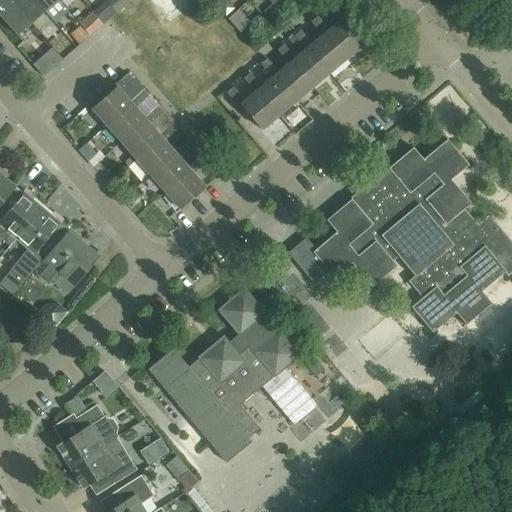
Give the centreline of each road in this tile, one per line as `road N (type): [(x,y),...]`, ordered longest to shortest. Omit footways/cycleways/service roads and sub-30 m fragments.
road 1 (residential): [(163,273),(438,41)]
road 2 (residential): [(163,273),(0,86)]
road 3 (residential): [(0,403),(163,273)]
